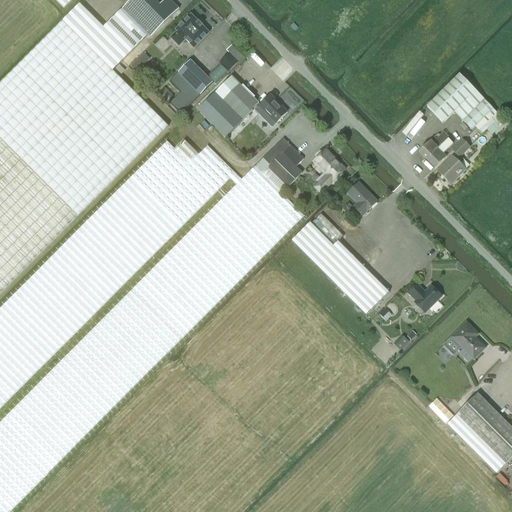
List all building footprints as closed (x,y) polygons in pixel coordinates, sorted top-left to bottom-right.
[(54,0),(64,9),(73,0),(54,0)] [(131,0),(122,10),(149,35),(151,37),(179,9),(170,0),(165,0),(160,6),(154,0),(131,0)] [(113,71),(149,35),(122,10),(106,26),(82,3),(0,84),(0,295),(171,124),(113,71)] [(179,29),(170,38),(179,47),(185,41),(194,49),(209,34),(208,32),(191,16),(179,29)] [(222,61),(219,64),(228,73),(230,70),(238,63),(239,64),(244,59),(232,46),(226,51),(229,54),(222,61)] [(178,74),(170,82),(181,94),(170,104),(181,115),(200,96),(213,83),(207,77),(191,61),(178,74)] [(141,69),(135,63),(131,68),(136,73),(141,69)] [(213,71),(207,77),(213,83),(215,84),(221,79),(227,72),(219,64),(213,71)] [(475,127),(482,135),(500,117),(459,76),(427,108),(443,124),(454,113),(472,130),(475,127)] [(252,112),(252,111),(259,104),(232,77),(207,101),(208,101),(198,111),(226,139),(235,129),(252,112)] [(271,95),(254,111),(272,129),(288,112),(271,95)] [(448,139),(449,139),(443,133),(436,140),(434,138),(430,142),(419,153),(427,161),(438,149),(444,144),(448,139)] [(263,159),(255,168),(263,176),(282,195),(302,174),(296,168),(304,160),(283,139),(275,147),(263,159)] [(438,150),(443,155),(453,144),(448,139),(444,144),(438,150)] [(470,148),(469,148),(472,144),(467,139),(464,142),(462,141),(452,151),(460,158),(470,148)] [(241,181),(207,147),(198,155),(184,141),(175,150),(166,142),(29,280),(0,309),(0,409),(129,280),(230,179),(236,185),(192,230),(0,423),(0,511),(9,511),(196,325),(202,319),(212,309),(223,298),(304,217),(282,195),(263,176),(254,167),(241,181)] [(438,149),(427,161),(434,168),(446,157),(443,155),(438,150),(438,149)] [(326,150),(319,157),(313,163),(315,165),(313,167),(318,172),(321,170),(326,176),(315,188),(321,194),(333,183),(346,171),(326,150)] [(437,172),(450,185),(465,170),(469,166),(461,157),(456,162),(452,158),(437,172)] [(362,217),(377,202),(359,184),(348,195),(357,204),(353,207),(362,217)] [(348,203),(342,209),(347,214),(352,208),(348,203)] [(334,247),(338,242),(341,239),(343,237),(321,215),(311,225),(334,247)] [(334,247),(311,225),(310,223),(291,242),(330,280),(347,297),(366,316),(389,293),(376,280),(370,274),(338,242),(334,247)] [(414,303),(425,314),(442,297),(431,287),(423,294),(421,291),(422,290),(417,285),(408,294),(416,302),(414,303)] [(380,316),(386,321),(391,316),(386,310),(380,316)] [(451,338),(443,346),(453,356),(461,348),(473,361),(486,349),(475,338),(479,335),(466,323),(451,338)] [(410,345),(403,338),(395,346),(402,353),(410,345)] [(496,474),(511,458),(511,428),(477,394),(447,425),(496,474)]
